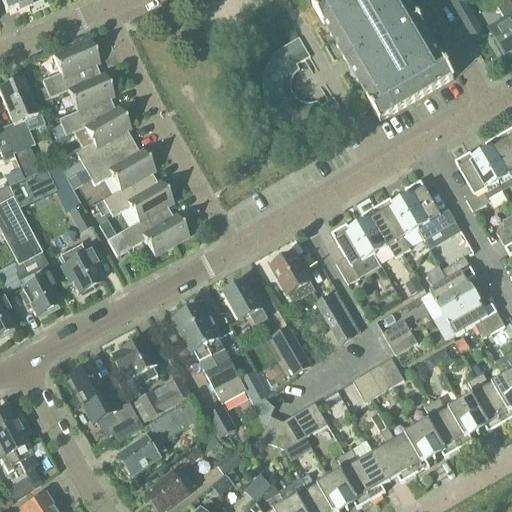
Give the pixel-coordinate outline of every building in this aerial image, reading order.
[(30,9),(26,0),(0,0),(0,1),(6,15),(16,11),(17,14),(30,9)] [(26,0),(30,9),(43,4),(41,0),(26,0)] [(325,0),(312,8),(323,27),(331,23),(350,56),(342,60),(349,72),(357,68),(376,101),(368,105),(379,124),(454,81),(442,62),(441,62),(423,30),(424,29),(416,17),(415,18),(405,0),(325,0)] [(456,0),(450,4),(462,25),(473,18),(461,0),(456,0)] [(498,11),(506,25),(490,35),(504,59),(511,54),(511,8),(510,4),(498,11)] [(298,40),(286,48),(282,50),(279,52),(277,54),(274,57),(272,60),(269,63),(268,66),(266,69),(265,73),(264,76),(263,80),(262,84),(262,87),(262,91),(263,95),(263,98),(264,102),(266,106),(267,109),(269,112),(271,115),(274,118),(276,121),(279,123),(282,125),(285,127),(288,129),(291,131),(295,132),(299,133),(302,133),(306,134),(310,134),(313,133),(317,133),(320,132),(324,131),(327,130),(331,128),(325,118),(339,110),(333,100),(332,101),(332,102),(320,109),(317,103),(315,104),(313,105),(311,106),(308,106),(306,106),(304,105),(301,104),(299,103),(297,102),(296,100),(294,99),(293,97),(292,95),(291,92),(290,90),(290,88),(290,85),(291,83),(292,81),(293,79),(294,77),(296,75),(297,73),(299,72),(296,67),(308,60),(309,61),(310,60),(298,40)] [(49,102),(67,94),(99,79),(95,69),(99,67),(89,44),(52,59),(60,77),(41,85),(49,102)] [(99,79),(67,94),(76,115),(58,123),(65,140),(72,136),(83,132),(113,113),(109,103),(113,101),(103,77),(99,79)] [(0,98),(12,127),(1,130),(11,155),(12,157),(34,148),(24,125),(36,119),(20,83),(0,91),(0,98)] [(61,173),(66,183),(132,145),(126,135),(130,133),(117,111),(113,113),(83,132),(72,136),(82,153),(75,157),(79,163),(61,173)] [(0,157),(11,155),(1,130),(0,127),(0,157)] [(511,131),(499,139),(511,161),(511,131)] [(489,154),(481,158),(497,186),(511,178),(511,161),(499,139),(485,148),(489,154)] [(110,179),(119,194),(151,177),(154,175),(142,153),(138,155),(132,145),(66,183),(72,193),(90,183),(93,189),(110,179)] [(470,156),(455,165),(474,199),(466,204),(473,216),(490,206),(483,195),(497,186),(481,158),(474,163),(470,156)] [(18,212),(55,195),(45,173),(8,191),(18,212)] [(156,187),(151,177),(119,194),(102,204),(111,220),(129,211),(137,226),(166,211),(173,207),(160,185),(156,187)] [(401,205),(418,233),(425,245),(456,227),(448,213),(440,218),(420,185),(405,194),(409,200),(401,205)] [(0,193),(0,209),(12,203),(5,191),(0,193)] [(74,200),(61,207),(66,216),(68,215),(79,209),(74,200)] [(12,203),(0,209),(0,234),(0,235),(0,266),(13,260),(17,267),(39,256),(12,203)] [(376,211),(403,257),(410,253),(403,241),(418,233),(401,205),(394,209),(390,203),(376,211)] [(116,260),(127,254),(144,244),(153,260),(188,240),(175,218),(172,220),(166,211),(137,226),(117,237),(106,244),(116,260)] [(403,257),(376,211),(362,219),(365,226),(358,230),(374,258),(388,250),(395,262),(403,257)] [(511,218),(503,224),(503,234),(497,237),(499,242),(505,251),(511,246),(511,218)] [(374,258),(358,230),(350,235),(346,228),(331,237),(345,261),(335,267),(348,289),(360,282),(353,271),(374,258)] [(91,291),(100,285),(92,269),(95,268),(89,256),(86,258),(80,248),(58,260),(63,270),(59,271),(68,287),(71,286),(78,298),(80,296),(82,299),(92,293),(91,291)] [(294,258),(271,270),(287,298),(288,298),(293,307),(314,295),(309,286),(310,286),(294,258)] [(470,271),(465,262),(464,261),(443,274),(448,284),(470,271)] [(48,313),(58,308),(49,292),(52,290),(46,279),(44,280),(39,270),(16,282),(21,292),(20,293),(22,297),(20,298),(25,308),(28,306),(35,320),(38,319),(39,322),(50,316),(48,313)] [(431,297),(443,317),(475,299),(467,284),(475,279),(470,271),(448,284),(429,295),(431,297)] [(226,291),(226,297),(224,298),(239,325),(249,319),(255,329),(267,322),(261,312),(265,311),(258,299),(255,301),(246,285),(238,290),(233,288),(226,291)] [(360,336),(337,295),(316,307),(332,334),(324,338),(334,354),(360,336)] [(483,313),(475,299),(443,317),(455,339),(456,340),(475,329),(497,316),(492,308),(483,313)] [(4,337),(14,331),(5,316),(8,314),(2,302),(0,303),(0,342),(6,339),(4,337)] [(188,316),(234,402),(246,395),(229,364),(230,364),(219,343),(222,341),(204,307),(188,316)] [(222,408),(234,402),(188,316),(172,325),(190,359),(193,357),(204,378),(205,378),(222,408)] [(504,330),(502,325),(497,316),(475,329),(483,343),(504,330)] [(382,337),(389,349),(411,336),(404,325),(382,337)] [(270,342),(293,381),(310,371),(288,331),(270,342)] [(417,347),(411,336),(389,349),(396,360),(417,347)] [(146,387),(158,380),(153,372),(157,369),(143,343),(123,354),(124,355),(114,361),(123,378),(133,373),(137,380),(141,378),(146,387)] [(380,369),(393,391),(404,384),(391,362),(380,369)] [(92,428),(97,426),(121,413),(120,411),(105,383),(102,385),(94,369),(83,375),(80,373),(74,376),(74,379),(72,381),(86,408),(83,410),(92,428)] [(393,391),(380,369),(370,375),(382,397),(393,391)] [(254,408),(270,400),(255,375),(255,374),(240,382),(254,408)] [(365,407),(382,397),(370,375),(352,385),(365,407)] [(511,395),(504,381),(489,389),(483,377),(475,382),(502,428),(511,422),(511,395)] [(178,407),(190,400),(179,381),(167,388),(171,396),(157,404),(152,397),(139,405),(150,424),(163,416),(163,415),(178,407)] [(488,436),(502,428),(475,382),(468,386),(474,398),(460,406),(477,434),(484,430),(488,436)] [(469,439),(477,434),(460,406),(446,414),(439,403),(432,407),(458,453),(473,445),(469,439)] [(153,452),(162,447),(198,423),(189,406),(150,428),(156,438),(148,443),(147,441),(119,459),(125,468),(124,471),(128,478),(131,478),(132,480),(160,462),(153,452)] [(315,407),(303,414),(316,435),(327,429),(315,407)] [(458,453),(432,407),(424,412),(431,423),(417,431),(433,460),(441,455),(444,462),(458,453)] [(236,432),(224,410),(206,420),(218,443),(236,432)] [(0,417),(0,431),(18,466),(24,477),(31,473),(25,462),(31,459),(26,449),(27,448),(9,413),(0,417)] [(303,414),(293,420),(306,441),(316,435),(303,414)] [(295,447),(306,441),(293,420),(283,426),(282,426),(295,447)] [(282,426),(271,421),(260,442),(284,454),(295,447),(282,426)] [(18,466),(0,431),(0,463),(5,473),(18,466)] [(425,464),(433,460),(417,431),(395,444),(415,479),(429,470),(425,464)] [(401,487),(415,479),(395,444),(388,432),(381,437),(387,449),(373,457),(389,485),(397,481),(401,487)] [(192,467),(204,458),(198,450),(186,459),(192,467)] [(382,490),(389,485),(373,457),(358,465),(352,454),(344,458),(371,504),(385,496),(382,490)] [(217,469),(224,479),(241,466),(234,456),(217,469)] [(356,511),(357,511),(371,504),(344,458),(337,462),(343,474),(329,482),(346,510),(353,506),(356,511)] [(31,473),(24,477),(32,492),(41,488),(33,472),(31,473)] [(169,511),(187,499),(186,497),(195,491),(181,473),(173,479),(172,478),(159,487),(160,488),(147,498),(152,505),(151,510),(152,511),(169,511)] [(255,505),(271,488),(259,477),(244,494),(255,505)] [(221,499),(233,488),(225,479),(213,490),(221,499)] [(342,511),(346,510),(329,482),(315,491),(308,479),(301,483),(317,511),(342,511)] [(285,508),(287,511),(317,511),(301,483),(278,497),(285,508)] [(51,511),(43,499),(22,511),(51,511)]
